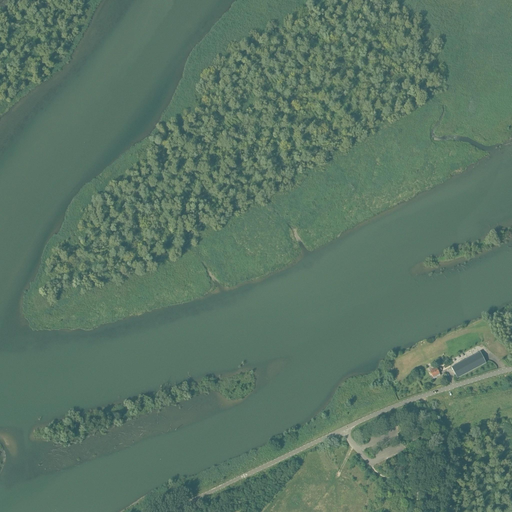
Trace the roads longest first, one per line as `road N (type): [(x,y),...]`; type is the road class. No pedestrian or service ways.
road 1 (unclassified): [(343,429),(167,511)]
road 2 (unclassified): [(511,369),(343,429)]
